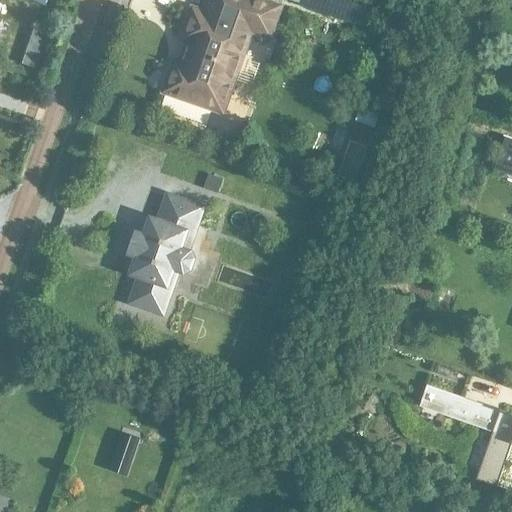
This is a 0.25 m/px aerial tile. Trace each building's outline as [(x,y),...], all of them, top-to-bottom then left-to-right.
[(207,0),(203,12),(193,9),(183,39),(188,41),(181,64),(175,62),(164,92),(215,110),(214,113),(225,117),(237,83),(233,82),(251,31),(270,37),(281,7),(261,0),(207,0)] [(34,32),(23,64),(36,69),(47,36),(34,32)] [(511,138),(508,137),(500,161),(511,165),(511,138)] [(209,175),(204,188),(218,193),(223,180),(209,175)] [(141,276),(132,303),(163,313),(172,287),(178,289),(184,272),(188,273),(195,255),(191,253),(197,236),(193,234),(202,208),(169,197),(160,223),(152,220),(146,237),(140,235),(133,254),(139,256),(133,274),(141,276)] [(511,414),(500,410),(476,480),(497,487),(511,445),(511,414)] [(122,436),(117,451),(132,455),(137,440),(123,436),(122,436)]
